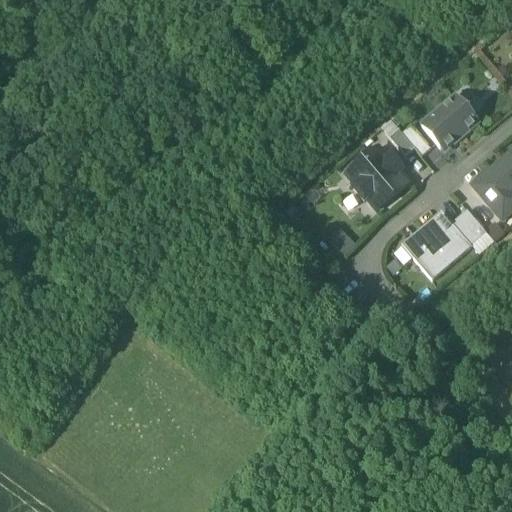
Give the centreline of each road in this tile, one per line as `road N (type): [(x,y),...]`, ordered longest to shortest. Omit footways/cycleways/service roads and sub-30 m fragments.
road 1 (residential): [(463,373),(352,265),(511,127)]
road 2 (track): [(463,373),(349,511)]
